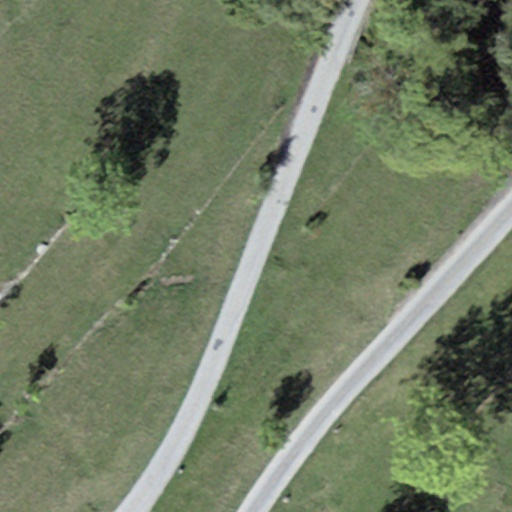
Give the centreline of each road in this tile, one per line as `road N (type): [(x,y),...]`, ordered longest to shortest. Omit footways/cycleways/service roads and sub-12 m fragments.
road 1 (unclassified): [(133,511),(223,354),(303,128),(360,0)]
road 2 (unclassified): [(511,213),(309,439),(256,511)]
